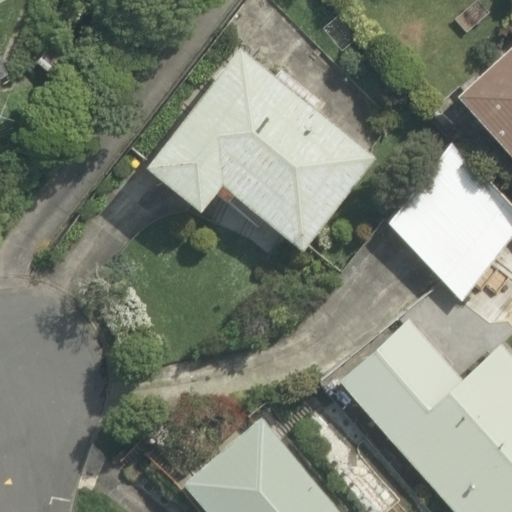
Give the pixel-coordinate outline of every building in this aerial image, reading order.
[(511,44),(497,28),(422,101),(511,193),(511,44)] [(213,48),(117,174),(176,219),(197,191),(279,254),(354,156),(213,48)] [(511,281),(511,223),(432,148),(360,226),(469,328),(511,281)] [(511,511),(511,367),(491,345),(450,384),(434,368),(354,441),(419,511),(511,511)] [(326,511),(236,412),(151,488),(171,511),(326,511)]
